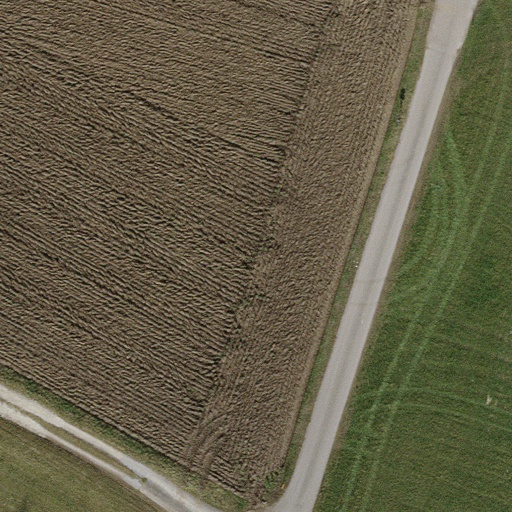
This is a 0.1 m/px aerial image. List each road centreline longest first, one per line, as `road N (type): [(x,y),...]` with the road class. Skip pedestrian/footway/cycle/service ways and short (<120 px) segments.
road 1 (unclassified): [(460,0),(310,511)]
road 2 (track): [(190,511),(0,395)]
